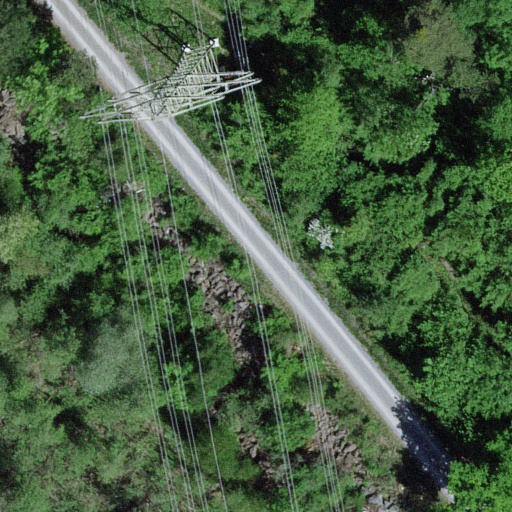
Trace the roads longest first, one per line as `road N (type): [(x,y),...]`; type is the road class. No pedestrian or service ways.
road 1 (track): [(480,511),(57,0)]
road 2 (unknown): [(511,329),(384,200),(161,0)]
